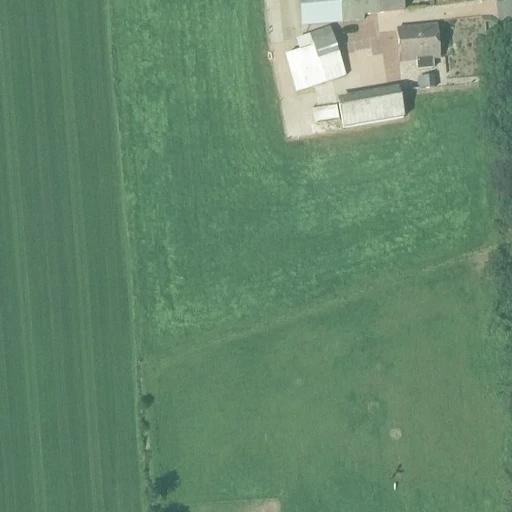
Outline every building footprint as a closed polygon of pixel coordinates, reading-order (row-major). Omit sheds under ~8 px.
[(299,0),(302,27),(363,22),(362,16),(402,13),(401,0),(299,0)] [(436,28),(411,30),(396,32),(399,64),(414,63),(415,72),(431,71),(430,61),(439,61),(436,28)] [(298,92),(346,77),(330,30),(298,41),(301,52),(286,57),(298,92)] [(416,79),(417,90),(434,89),(433,77),(416,79)] [(344,129),(403,118),(399,95),(340,105),(344,129)]
